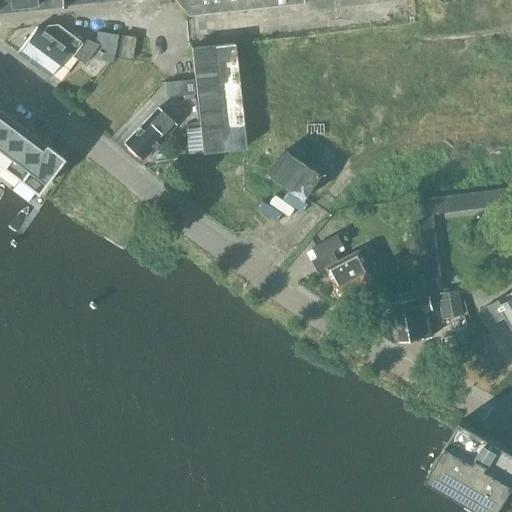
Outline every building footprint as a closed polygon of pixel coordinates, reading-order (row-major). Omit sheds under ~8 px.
[(304,4),(303,0),(0,0),(0,12),(113,0),(174,0),(185,12),(193,16),(304,4)] [(17,53),(33,64),(52,39),(59,44),(68,33),(57,24),(46,26),(42,31),(36,27),(17,53)] [(97,40),(101,46),(118,35),(98,32),(97,40)] [(52,39),(33,64),(50,76),(68,52),(72,55),(81,43),(68,33),(59,44),(52,39)] [(114,55),(118,35),(101,46),(106,53),(114,55)] [(122,36),(118,58),(131,60),(134,38),(122,36)] [(98,45),(87,39),(74,57),(84,64),(98,45)] [(191,48),(202,152),(244,148),(234,43),(191,48)] [(166,83),(167,96),(194,93),(193,80),(166,83)] [(124,143),(142,159),(175,124),(158,107),(124,143)] [(0,144),(19,124),(1,111),(0,112),(0,144)] [(38,137),(19,124),(0,144),(0,164),(7,169),(38,137)] [(56,150),(38,137),(7,169),(25,182),(56,150)] [(74,163),(56,150),(25,182),(43,195),(74,163)] [(269,175),(306,199),(322,174),(286,150),(269,175)] [(92,176),(74,163),(43,195),(61,208),(92,176)] [(511,187),(415,200),(427,290),(443,288),(434,214),(511,203),(511,187)] [(319,271),(328,267),(336,283),(335,283),(336,286),(335,290),(338,295),(341,296),(343,299),(377,282),(364,258),(371,254),(367,246),(339,261),(333,251),(343,246),(338,235),(313,247),(319,258),(313,261),(319,271)] [(466,307),(462,287),(415,292),(416,297),(415,297),(415,299),(407,300),(406,299),(394,300),(394,303),(394,304),(390,304),(392,315),(396,315),(401,342),(432,336),(431,329),(437,328),(435,313),(466,307)] [(508,314),(511,320),(511,297),(503,303),(500,298),(482,308),(491,324),(508,314)] [(511,511),(511,454),(499,447),(501,445),(496,442),(497,441),(494,439),(494,440),(481,433),(482,432),(479,431),(479,432),(467,425),(468,424),(461,420),(427,478),(485,511),(511,511)]
